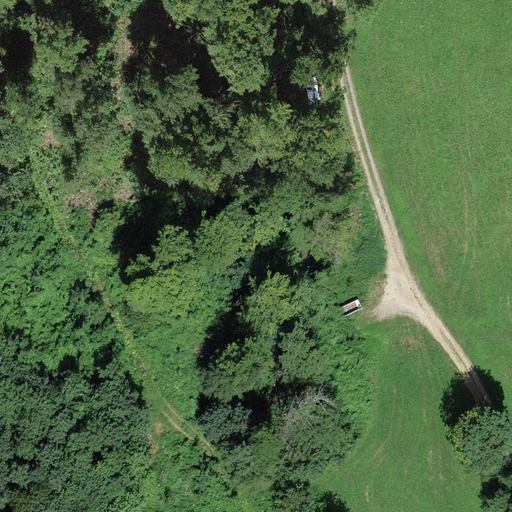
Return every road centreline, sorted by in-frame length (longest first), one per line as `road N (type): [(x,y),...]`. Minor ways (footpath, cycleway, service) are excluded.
road 1 (track): [(341,0),(404,281),(511,470)]
road 2 (track): [(0,80),(53,210),(230,511)]
